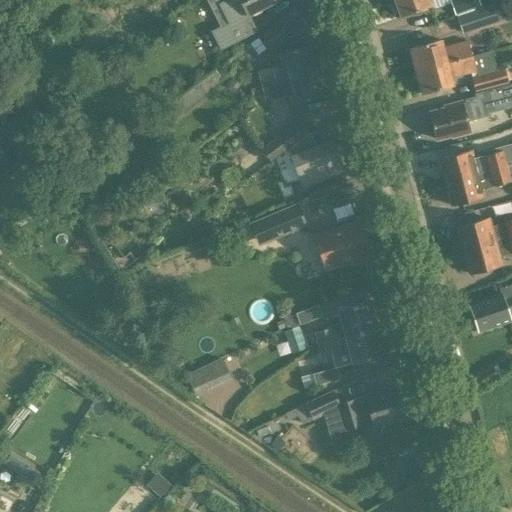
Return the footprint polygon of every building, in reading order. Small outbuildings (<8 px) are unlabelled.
[(276,0),(214,0),(217,6),(220,4),(229,22),(212,31),(221,48),(248,35),(255,31),(247,15),(276,0)] [(432,6),(429,0),(394,0),(401,17),(432,6)] [(450,0),(455,16),(480,7),(477,0),(450,0)] [(457,17),(462,33),(486,25),(481,9),(457,17)] [(268,46),(275,42),(277,45),(292,34),(281,19),(260,35),(268,46)] [(409,48),(415,71),(472,56),(468,40),(462,42),(461,42),(443,46),(441,39),(409,48)] [(270,69),(275,82),(314,71),(307,46),(280,54),(283,65),(270,69)] [(475,53),(478,67),(495,64),(492,50),(475,53)] [(451,76),(476,70),(472,56),(415,71),(422,95),(454,86),(451,76)] [(504,68),(471,78),(475,93),(509,84),(504,68)] [(321,96),(314,71),(275,82),(279,97),(291,94),(294,103),(321,96)] [(175,103),(184,115),(209,95),(200,84),(175,103)] [(444,106),(445,108),(429,112),(436,139),(452,135),(452,137),(469,132),(466,121),(488,115),(488,113),(511,106),(511,94),(510,85),(474,94),(475,98),(444,106)] [(0,152),(10,144),(0,131),(0,152)] [(288,149),(292,145),(283,133),(261,150),(270,162),(288,149)] [(343,170),(331,142),(316,148),(310,133),(292,145),(288,149),(302,186),(343,170)] [(486,156),(490,170),(503,167),(502,164),(511,161),(511,146),(510,147),(498,150),(499,152),(486,156)] [(444,158),(439,159),(445,182),(490,170),(486,156),(473,160),(471,151),(444,158)] [(490,170),(494,184),(507,181),(503,167),(490,170)] [(490,170),(445,182),(451,205),(459,203),(483,197),(480,188),(494,184),(490,170)] [(138,203),(134,206),(140,213),(144,210),(138,203)] [(297,205),(250,224),(256,239),(264,242),(306,225),(297,205)] [(457,227),(463,250),(508,238),(504,224),(491,227),(489,219),(457,227)] [(360,221),(346,225),(313,236),(325,270),(354,261),(355,264),(371,259),(370,255),(371,255),(360,221)] [(511,252),(508,238),(463,250),(469,273),(477,271),(501,265),(499,256),(511,252)] [(478,332),(510,322),(509,318),(511,316),(511,292),(502,297),(501,294),(469,305),(478,332)] [(314,333),(317,344),(376,329),(369,301),(338,309),(341,323),(329,326),(329,328),(314,333)] [(296,314),(300,325),(322,317),(318,306),(296,314)] [(288,330),(300,325),(296,314),(284,319),(288,330)] [(292,352),(306,348),(299,326),(285,331),(292,352)] [(383,355),(376,329),(317,344),(320,356),(336,352),(337,353),(349,350),(352,363),(383,355)] [(223,359),(185,376),(195,398),(233,380),(223,359)] [(340,380),(336,368),(313,375),(317,386),(340,380)] [(380,392),(365,397),(366,399),(337,407),(340,406),(333,391),(306,404),(295,410),(302,424),(313,419),(324,413),(330,435),(373,423),(374,425),(406,416),(399,389),(380,394),(380,392)] [(284,445),(277,439),(271,447),(278,452),(284,445)] [(15,479),(22,483),(28,474),(21,469),(24,464),(10,455),(4,465),(18,474),(15,479)] [(175,476),(171,480),(175,484),(179,481),(175,476)] [(151,490),(159,497),(169,486),(161,479),(151,490)]
